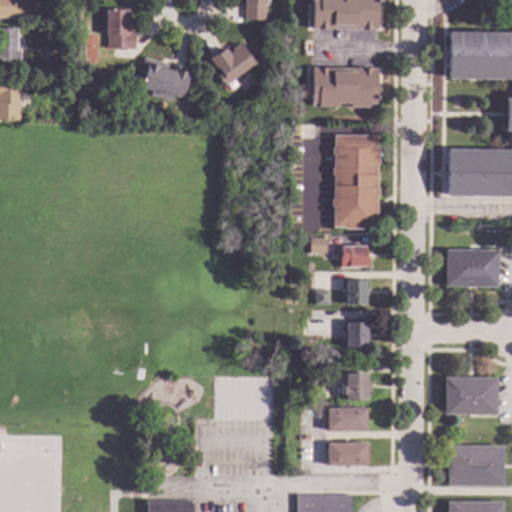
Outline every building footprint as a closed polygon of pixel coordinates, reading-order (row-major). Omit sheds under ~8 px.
[(32,0),(32,19),(0,18),(0,0),(32,0)] [(262,0),(262,21),(242,21),(242,0),(262,0)] [(375,0),(375,30),(309,29),(309,0),(375,0)] [(126,21),(129,21),(130,33),(132,33),(132,50),(104,50),(103,23),(100,23),(100,11),(126,11),(126,21)] [(14,50),(18,50),(18,70),(0,70),(0,29),(15,29),(14,50)] [(511,197),(444,197),(444,150),(506,151),(507,131),(502,131),(502,99),(507,99),(507,80),(445,80),(445,33),(511,33),(511,197)] [(253,64),(223,86),(215,76),(217,74),(207,59),(222,48),(227,54),(230,51),(229,49),(237,43),(253,64)] [(152,61),(151,65),(172,71),(172,70),(188,74),(181,99),(170,96),(169,102),(148,96),(149,92),(137,89),(141,74),(137,73),(141,58),(152,61)] [(374,105),(367,105),(367,108),(348,108),(348,104),(335,104),(335,108),(316,108),(316,104),(309,104),(309,68),(374,69),(374,105)] [(17,122),(0,121),(0,82),(18,82),(17,122)] [(375,148),(376,148),(376,165),(374,165),(374,189),(376,189),(376,197),(374,197),(374,229),(361,229),(361,230),(344,230),(344,229),(330,229),(331,207),(329,207),(329,199),(330,199),(330,186),(331,187),(331,176),(329,176),(329,169),(331,169),(331,156),(329,156),(329,148),(331,148),(331,136),(375,136),(375,148)] [(323,255),(307,255),(307,239),(323,239),(323,255)] [(363,269),(336,269),(336,247),(364,247),(363,269)] [(495,288),(443,288),(443,250),(496,251),(495,288)] [(363,306),(343,306),(343,281),(363,281),(363,306)] [(327,306),(312,307),(311,291),(326,291),(327,306)] [(322,334),(304,334),(304,317),(322,318),(322,334)] [(365,349),(343,349),(343,323),(365,324),(365,349)] [(322,385),(306,385),(306,368),(322,368),(322,385)] [(358,374),(364,374),(364,401),(343,401),(343,397),(340,397),(340,387),(343,387),(343,374),(347,374),(347,373),(358,373),(358,374)] [(494,416),(442,415),(442,378),(494,378),(494,416)] [(363,432),(323,431),(323,409),(364,409),(363,432)] [(363,467),(324,467),(324,443),(363,444),(363,467)] [(500,487),(445,487),(445,446),(500,447),(500,487)] [(349,511),(144,511),(144,501),(190,502),(190,511),(294,511),(294,495),(349,495),(349,511)] [(500,511),(444,511),(444,502),(500,503),(500,511)]
